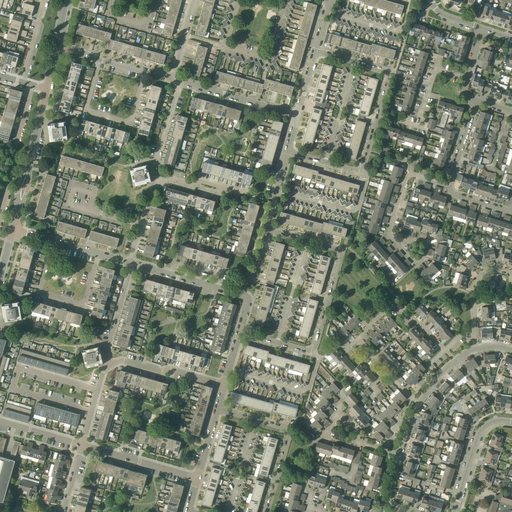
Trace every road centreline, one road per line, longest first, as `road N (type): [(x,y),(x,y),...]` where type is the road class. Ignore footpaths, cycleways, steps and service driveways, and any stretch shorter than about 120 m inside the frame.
road 1 (residential): [(238,331),(313,352),(336,251),(268,230)]
road 2 (residential): [(287,153),(357,173),(367,151),(382,75),(314,51)]
road 3 (residential): [(96,390),(18,367),(12,389),(90,411)]
road 4 (residential): [(387,371),(357,340),(388,307),(444,349)]
road 5 (residential): [(217,409),(287,432),(267,511)]
road 6 (residential): [(143,72),(127,122),(92,113),(86,108),(99,59)]
road 7 (residential): [(13,230),(46,89)]
road 8 (residential): [(96,254),(84,300),(42,293),(50,240)]
road 9 (residential): [(0,217),(32,84)]
road 10 (residential): [(297,117),(177,82)]
road 11 (residential): [(198,477),(80,444)]
road 12 (residential): [(453,511),(477,435),(486,424),(511,421)]
road 13 (residential): [(224,383),(123,360),(109,366)]
